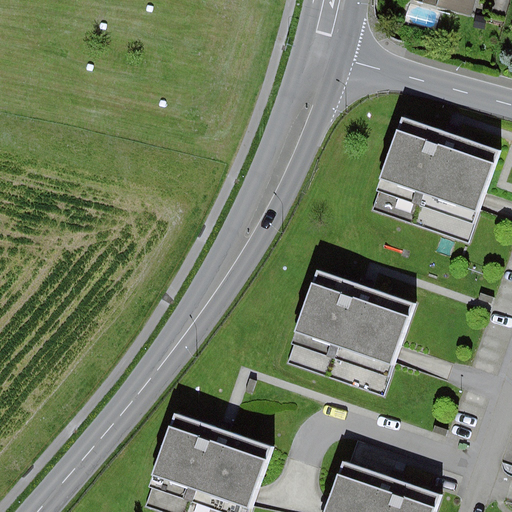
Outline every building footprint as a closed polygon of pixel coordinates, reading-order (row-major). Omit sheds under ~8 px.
[(489,0),(422,0),(422,2),(485,16),(489,0)] [(511,177),(511,153),(405,117),(371,214),(486,253),(511,177)] [(428,312),(320,275),(289,367),(397,404),(428,312)] [(153,510),(160,511),(260,511),(279,458),(183,425),(153,510)] [(335,511),(438,511),(445,491),(351,462),(335,511)]
